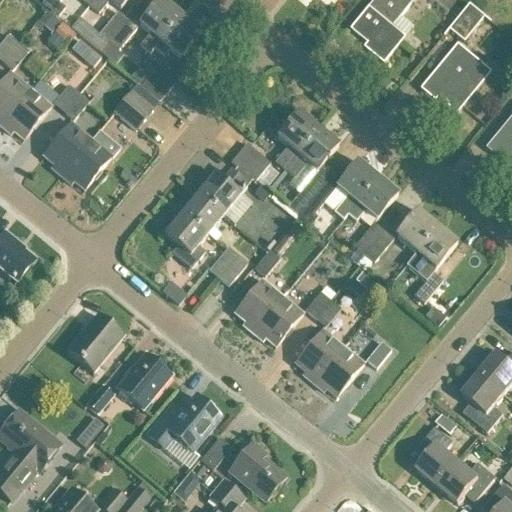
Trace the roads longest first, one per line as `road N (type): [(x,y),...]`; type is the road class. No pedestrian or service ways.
road 1 (residential): [(345,473),(91,261)]
road 2 (residential): [(511,249),(276,54)]
road 3 (residential): [(91,261),(276,54)]
road 4 (residential): [(345,473),(511,290)]
road 5 (residential): [(0,385),(91,261)]
